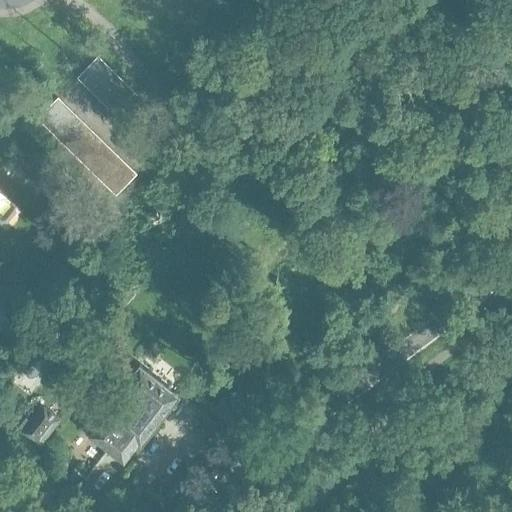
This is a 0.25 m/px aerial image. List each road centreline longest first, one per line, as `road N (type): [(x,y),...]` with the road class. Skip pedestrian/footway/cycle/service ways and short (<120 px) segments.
road 1 (tertiary): [(511,254),(449,319),(252,461),(198,511)]
road 2 (unknown): [(320,495),(324,410),(337,367),(436,272),(511,167)]
